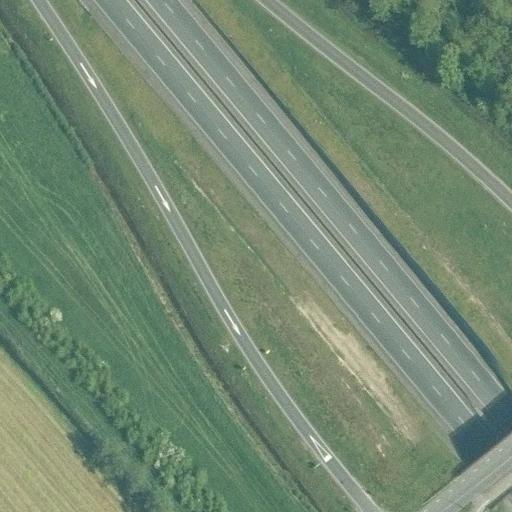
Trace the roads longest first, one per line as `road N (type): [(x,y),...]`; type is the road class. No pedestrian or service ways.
road 1 (trunk): [(108,0),(511,482)]
road 2 (trunk): [(36,0),(255,363),(367,511)]
road 3 (trunk): [(511,420),(161,0)]
road 4 (trunk): [(511,204),(264,0)]
